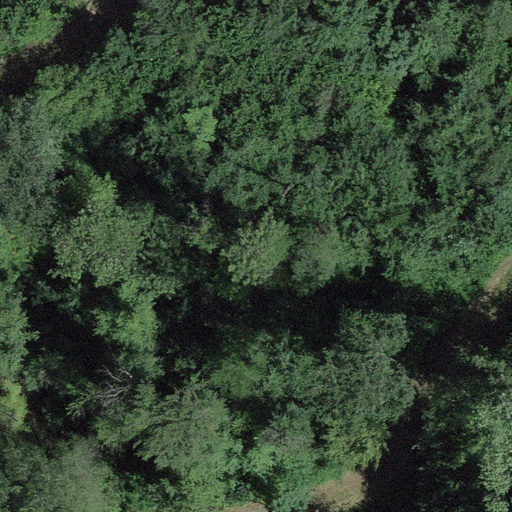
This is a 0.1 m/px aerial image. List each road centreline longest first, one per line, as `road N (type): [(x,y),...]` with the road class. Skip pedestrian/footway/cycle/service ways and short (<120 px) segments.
road 1 (track): [(257,511),(333,501),(409,425),(511,298)]
road 2 (track): [(120,0),(80,37),(0,79)]
